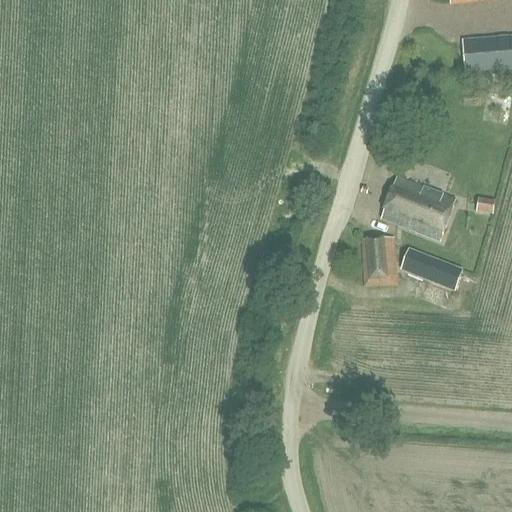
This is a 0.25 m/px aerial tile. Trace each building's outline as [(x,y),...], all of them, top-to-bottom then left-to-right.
[(465,72),(511,68),(511,37),(463,42),(465,72)] [(440,242),(455,201),(396,179),(380,220),(440,242)] [(491,215),(493,200),(478,199),(475,213),(491,215)] [(365,287),(396,284),(392,238),(361,240),(365,287)] [(400,269),(409,272),(454,290),(461,270),(407,250),(400,269)]
